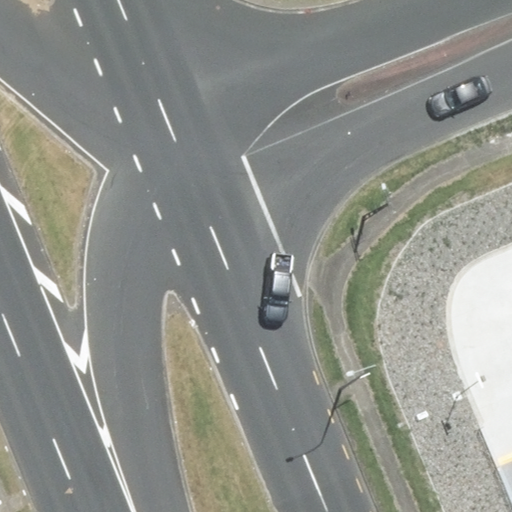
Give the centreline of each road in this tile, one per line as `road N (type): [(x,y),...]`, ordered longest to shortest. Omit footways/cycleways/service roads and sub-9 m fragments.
road 1 (primary): [(186,151),(332,511)]
road 2 (primary): [(97,511),(94,376),(112,289),(142,208),(186,151)]
road 3 (unclassified): [(186,151),(511,16)]
road 4 (primary): [(186,151),(0,25)]
road 5 (primary): [(82,511),(0,318)]
road 6 (primary): [(124,0),(186,151)]
